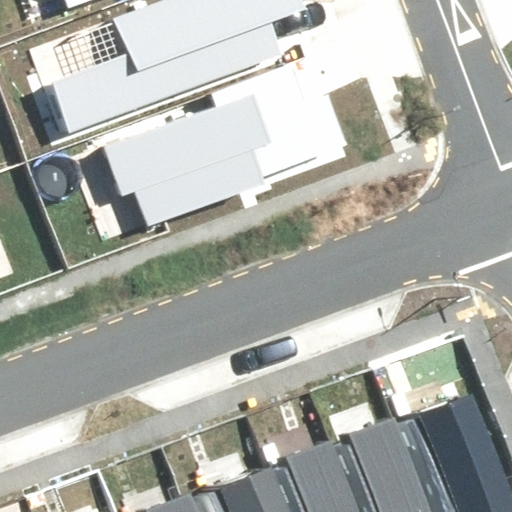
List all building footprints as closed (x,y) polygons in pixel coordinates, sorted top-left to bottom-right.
[(280,14),(300,7),(297,0),(168,0),(118,18),(130,52),(58,79),(76,130),(293,51),(280,14)] [(106,146),(121,192),(136,187),(149,224),(269,184),(258,150),(272,146),(255,96),(106,146)] [(423,511),(488,511),(498,509),(455,383),(388,406),(423,511)] [(334,431),(361,511),(413,511),(381,415),(334,431)] [(274,450),(295,511),(346,511),(321,434),(274,450)] [(210,511),(285,511),(268,460),(201,483),(210,511)] [(134,506),(135,511),(187,511),(180,491),(134,506)]
